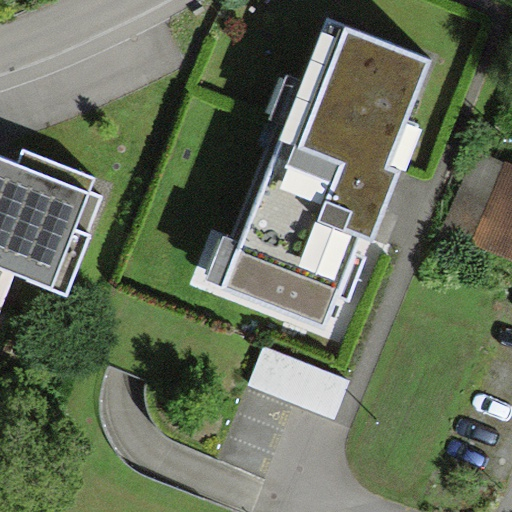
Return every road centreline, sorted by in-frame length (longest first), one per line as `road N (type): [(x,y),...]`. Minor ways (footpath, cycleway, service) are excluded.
road 1 (unknown): [(292,494),(456,115)]
road 2 (residential): [(0,47),(116,0)]
